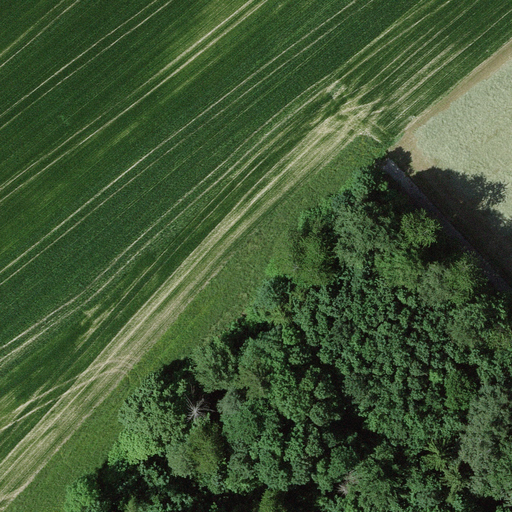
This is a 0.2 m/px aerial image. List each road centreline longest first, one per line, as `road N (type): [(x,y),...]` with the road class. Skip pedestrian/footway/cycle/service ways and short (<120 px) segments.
road 1 (motorway): [(0,301),(273,0)]
road 2 (motorway): [(157,0),(0,171)]
road 3 (track): [(381,164),(511,303)]
